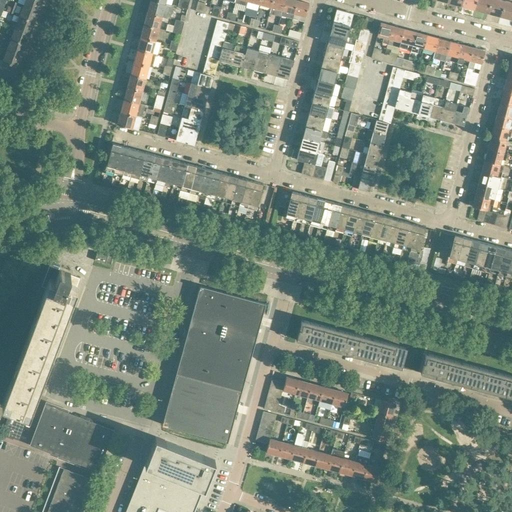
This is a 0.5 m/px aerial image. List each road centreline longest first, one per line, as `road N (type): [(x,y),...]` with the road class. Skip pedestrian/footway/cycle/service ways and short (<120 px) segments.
road 1 (residential): [(109,511),(157,389),(193,249)]
road 2 (residential): [(511,409),(272,344)]
road 3 (unclassified): [(290,275),(511,334)]
road 4 (unclassified): [(511,320),(294,262)]
road 5 (residential): [(448,222),(497,37)]
road 6 (residential): [(273,176),(322,0)]
road 7 (residential): [(448,222),(273,176)]
road 8 (residential): [(114,133),(273,176)]
road 9 (residential): [(231,493),(272,344)]
road 10 (residential): [(497,37),(356,0)]
road 11 (residential): [(76,131),(110,0)]
road 12 (unclassified): [(197,236),(73,206)]
road 13 (unclassified): [(72,223),(193,249)]
